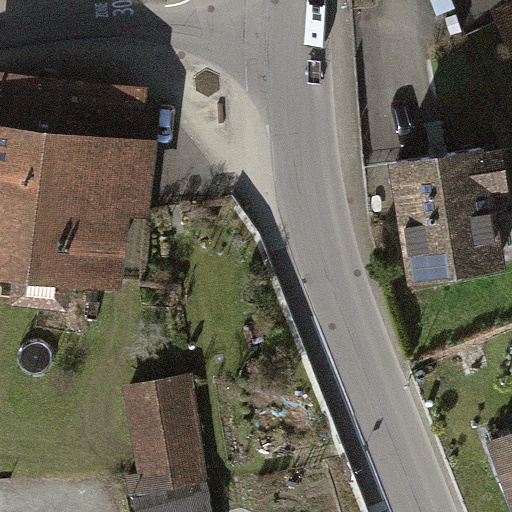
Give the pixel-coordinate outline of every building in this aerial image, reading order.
[(511,0),(508,0),(500,3),(511,31),(511,0)] [(110,276),(131,88),(0,73),(0,262),(22,265),(19,294),(63,299),(66,271),(110,276)] [(486,153),(399,166),(415,272),(502,258),(486,153)] [(192,374),(127,384),(143,487),(208,476),(192,374)] [(511,415),(498,420),(511,460),(511,415)]
